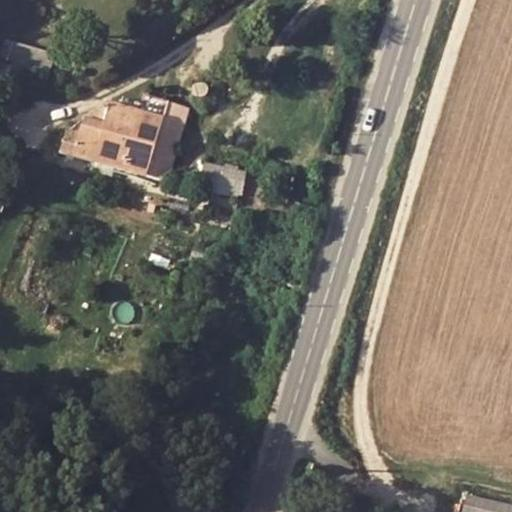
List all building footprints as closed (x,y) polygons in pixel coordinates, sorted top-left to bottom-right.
[(52,53),(15,39),(1,75),(38,89),(52,53)] [(193,87),(194,96),(199,98),(203,98),(205,97),(207,96),(208,93),(208,92),(208,91),(208,88),(207,87),(207,85),(205,83),(203,83),(200,83),(199,83),(197,83),(195,84),(193,87)] [(92,163),(124,170),(165,181),(171,162),(187,108),(144,96),(140,112),(130,148),(99,140),(92,163)] [(130,148),(140,112),(111,105),(104,121),(84,116),(77,137),(65,135),(58,154),(92,163),(99,140),(130,148)] [(189,181),(239,192),(244,170),(204,160),(202,169),(193,167),(189,181)] [(193,167),(171,162),(165,181),(188,186),(189,181),(193,167)] [(202,457),(192,454),(189,461),(201,466),(202,457)] [(511,511),(511,506),(466,495),(461,511),(511,511)]
